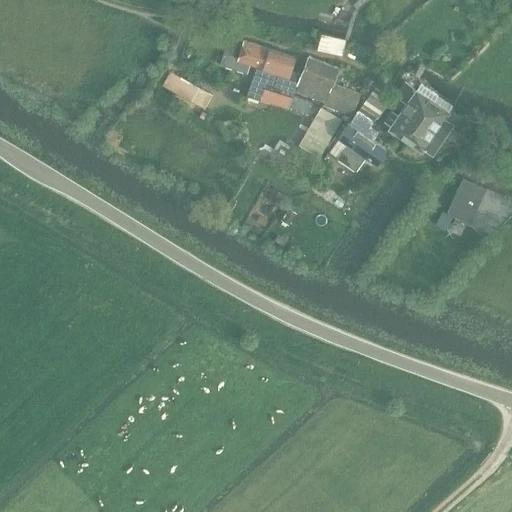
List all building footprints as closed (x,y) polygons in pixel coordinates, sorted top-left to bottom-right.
[(263,68),(269,49),(244,41),(230,36),(220,65),(247,74),(250,64),(256,66),(263,68)] [(131,75),(145,61),(132,48),(118,63),(131,75)] [(294,78),(295,73),(290,72),(295,57),(269,49),(263,68),(256,66),(251,83),(247,97),(260,101),(264,88),(293,97),(296,91),(300,80),(294,78)] [(361,94),(333,84),(339,68),(308,56),(300,80),(296,91),(354,113),(361,94)] [(170,72),(164,88),(210,105),(215,89),(170,72)] [(390,128),(406,139),(433,99),(437,93),(421,83),(417,88),(417,87),(417,88),(406,81),(398,92),(405,97),(403,100),(407,103),(398,116),(392,113),(386,121),(392,125),(390,128)] [(372,127),(393,98),(375,86),(339,138),(348,144),(338,158),(356,171),(366,157),(376,164),(386,149),(373,139),(379,132),(372,127)] [(424,148),(433,154),(453,123),(457,125),(462,118),(460,116),(449,109),(453,104),(437,93),(433,99),(406,139),(422,150),(424,148)] [(342,119),(322,107),(300,145),(320,157),(342,119)] [(469,224),(480,199),(459,188),(447,213),(469,224)]
